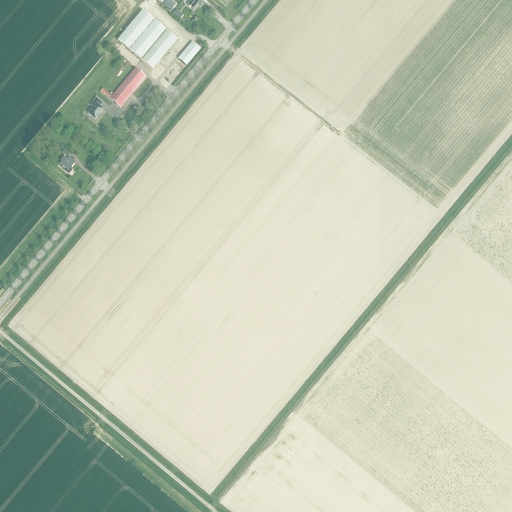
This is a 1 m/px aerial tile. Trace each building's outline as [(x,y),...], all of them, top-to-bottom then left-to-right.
[(191,0),(187,5),(194,10),(198,5),(199,6),(203,2),(200,0),(191,0)] [(177,40),(142,11),(118,41),(153,69),(177,40)] [(192,42),(178,59),(186,66),(200,49),(192,42)] [(146,77),(136,69),(110,100),(120,108),(146,77)] [(100,92),(109,99),(111,95),(103,88),(100,92)] [(96,104),(87,114),(94,120),(97,116),(98,116),(99,114),(103,110),(97,105),(100,102),(96,99),(93,102),(96,104)] [(70,153),(64,148),(62,151),(68,156),(70,153)] [(69,158),(67,160),(64,157),(60,161),(62,163),(60,164),(65,169),(64,170),(68,173),(72,169),(70,167),(74,162),(69,158)]
